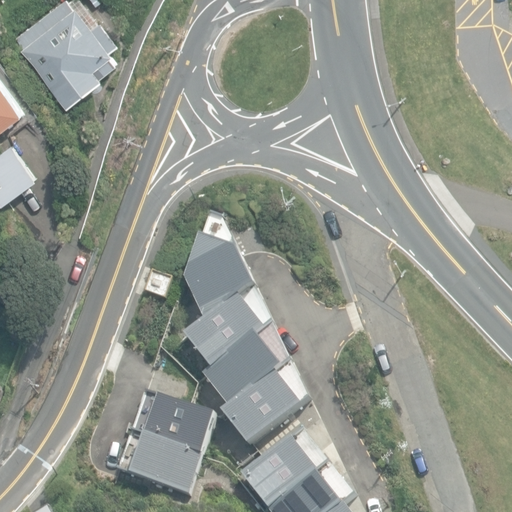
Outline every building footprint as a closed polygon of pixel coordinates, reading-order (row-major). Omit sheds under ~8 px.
[(68,0),(16,40),(69,110),(106,82),(103,79),(119,66),(114,59),(116,57),(113,53),(121,47),(104,24),(96,30),(79,8),(76,10),(68,0)] [(0,136),(29,114),(0,75),(0,136)] [(12,144),(0,153),(0,197),(6,206),(39,180),(12,144)] [(212,215),(186,282),(207,325),(186,341),(212,374),(205,379),(231,412),(223,418),(250,452),(313,402),(223,219),(212,215)] [(221,418),(148,393),(120,473),(134,478),(133,480),(192,501),(221,418)] [(306,430),(244,480),(269,511),(349,511),(346,507),(360,496),(306,430)]
